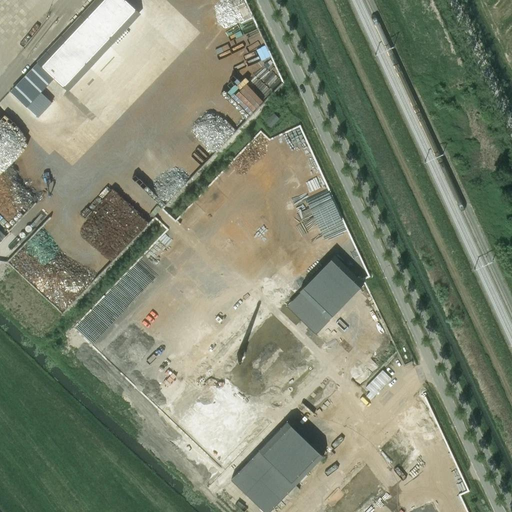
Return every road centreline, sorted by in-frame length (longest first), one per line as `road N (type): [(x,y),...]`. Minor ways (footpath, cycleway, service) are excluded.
road 1 (unclassified): [(501,511),(265,0)]
road 2 (unclassified): [(511,131),(451,0)]
